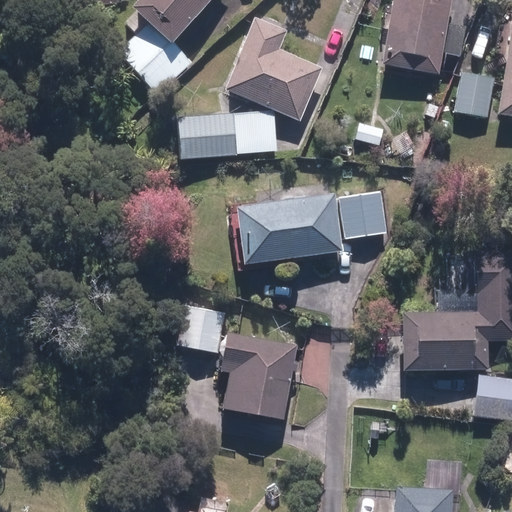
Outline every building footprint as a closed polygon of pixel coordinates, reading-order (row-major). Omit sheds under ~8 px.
[(136,0),(132,4),(169,38),(204,0),(136,0)] [(448,0),(394,0),(387,63),(440,69),(448,0)] [(257,13),(227,86),(298,115),(317,70),(276,53),(287,25),(257,13)] [(146,24),(117,51),(158,95),(194,62),(173,40),(166,46),(146,24)] [(511,26),(498,112),(511,114),(511,26)] [(492,80),(464,75),(458,108),(486,113),(492,80)] [(273,114),(179,119),(181,154),(275,149),(273,114)] [(381,185),(239,211),(248,259),(390,233),(381,185)] [(486,364),(485,330),(511,328),(511,247),(470,249),(473,309),(401,311),(403,367),(486,364)] [(299,342),(226,333),(222,363),(232,364),(227,404),(281,411),(286,371),(295,372),(299,342)] [(511,382),(483,380),(480,410),(511,412),(511,382)] [(451,511),(453,488),(396,485),(394,511),(451,511)]
